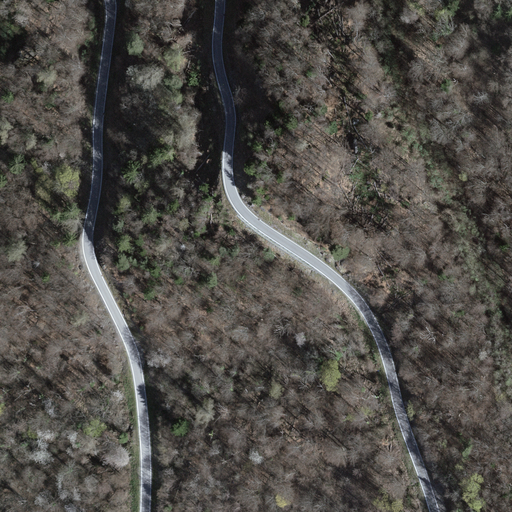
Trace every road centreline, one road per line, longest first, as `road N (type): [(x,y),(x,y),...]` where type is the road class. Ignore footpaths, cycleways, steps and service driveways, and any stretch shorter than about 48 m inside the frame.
road 1 (unclassified): [(220,0),(232,194),(366,313),(434,511)]
road 2 (unclassified): [(109,0),(88,246),(137,368),(145,511)]
